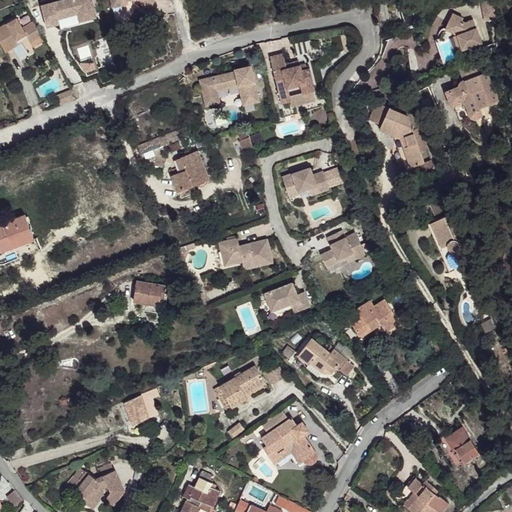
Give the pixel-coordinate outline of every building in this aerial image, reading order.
[(44,5),(41,5),(46,27),(59,24),(58,19),(77,14),(79,22),(96,18),(91,0),(62,0),(56,2),(56,0),(45,0),(43,0),(44,5)] [(110,0),(113,8),(121,6),(122,0),(123,0),(139,0),(140,0),(150,7),(154,0),(110,0)] [(493,0),(481,2),(485,22),(497,19),(493,0)] [(399,6),(405,27),(422,22),(416,1),(399,6)] [(453,13),(445,29),(457,35),(462,49),(481,43),(473,20),(465,22),(462,21),(463,18),(453,13)] [(0,27),(0,42),(5,51),(18,44),(16,40),(25,34),(30,43),(41,37),(33,22),(22,28),(17,18),(0,27)] [(458,51),(462,49),(457,35),(453,36),(458,51)] [(41,37),(30,43),(33,47),(43,41),(41,37)] [(270,57),(281,103),(291,100),(290,96),(288,87),(300,84),(302,93),(313,91),(316,90),(310,66),(307,67),(306,64),(300,66),(287,69),(286,64),(283,54),(270,57)] [(286,64),(287,69),(300,66),(299,61),(286,64)] [(464,80),(479,75),(474,63),(460,68),(464,80)] [(214,82),(201,85),(206,106),(220,103),(217,90),(239,85),(242,98),(252,95),(253,103),(260,101),(251,65),(235,69),(235,71),(212,77),(214,82)] [(479,109),(498,101),(486,72),(479,75),(464,80),(464,82),(464,84),(463,85),(461,87),(458,86),(445,91),(451,106),(461,102),(465,104),(470,117),(474,119),(479,117),(481,113),(479,109)] [(212,77),(199,80),(201,85),(214,82),(212,77)] [(61,104),(77,98),(72,89),(57,95),(61,104)] [(315,100),(313,91),(302,93),(290,96),(291,100),(292,106),(315,100)] [(252,95),(242,98),(244,105),(253,103),(252,95)] [(379,129),(393,135),(395,141),(397,140),(407,168),(424,163),(420,152),(427,150),(420,128),(413,131),(408,117),(388,108),(389,105),(385,103),(386,102),(379,100),(377,103),(376,103),(368,120),(381,125),(379,129)] [(194,133),(192,125),(137,146),(140,154),(194,133)] [(237,130),(241,140),(249,137),(245,128),(237,130)] [(260,132),(250,136),(254,146),(264,142),(260,132)] [(241,140),(240,141),(245,152),(254,148),(249,137),(241,140)] [(407,168),(397,140),(395,141),(405,169),(407,168)] [(208,178),(197,151),(180,157),(180,158),(176,159),(180,168),(172,171),(174,175),(172,176),(178,191),(208,178)] [(435,169),(431,160),(422,163),(426,172),(435,169)] [(310,167),(282,176),(289,198),(300,194),(300,191),(309,188),(316,186),(319,193),(329,189),(323,171),(313,174),(310,167)] [(319,193),(316,186),(309,188),(312,195),(319,193)] [(437,220),(451,213),(444,199),(430,205),(437,220)] [(437,220),(430,223),(442,249),(440,251),(449,273),(473,262),(452,213),(451,213),(437,220)] [(35,239),(25,214),(1,223),(2,226),(0,226),(0,249),(1,252),(35,239)] [(440,251),(442,249),(430,223),(428,224),(440,251)] [(320,255),(327,267),(340,261),(339,259),(345,256),(352,253),(355,259),(365,255),(363,250),(368,248),(366,243),(361,245),(355,233),(345,237),(342,230),(327,237),(332,249),(320,255)] [(273,262),(267,239),(239,245),(237,238),(236,238),(227,240),(219,242),(225,266),(242,262),(253,259),(255,267),(273,262)] [(189,250),(187,245),(176,249),(180,262),(185,260),(189,250)] [(355,259),(352,253),(345,256),(349,263),(355,259)] [(255,267),(253,259),(242,262),(244,269),(255,267)] [(164,313),(167,293),(164,293),(165,285),(137,281),(134,301),(142,302),(155,304),(154,311),(164,313)] [(293,282),(265,293),(272,311),(291,303),(295,312),(310,306),(305,291),(297,294),(293,282)] [(199,307),(207,304),(202,292),(194,295),(199,307)] [(400,322),(385,299),(374,306),(371,300),(351,312),(356,321),(352,324),(355,328),(353,329),(361,341),(375,332),(373,329),(371,326),(379,321),(381,324),(386,331),(400,322)] [(477,303),(481,313),(486,311),(483,301),(477,303)] [(154,311),(155,304),(142,302),(141,309),(154,311)] [(381,324),(379,321),(371,326),(373,329),(381,324)] [(511,335),(503,340),(508,351),(511,348),(511,335)] [(327,350),(311,338),(298,355),(309,364),(306,367),(318,376),(322,372),(326,367),(332,372),(336,367),(346,375),(354,365),(333,349),(330,353),(327,350)] [(255,365),(214,389),(218,395),(223,392),(232,407),(247,399),(245,394),(265,382),(255,365)] [(285,376),(279,367),(268,373),(274,383),(285,376)] [(124,402),(133,425),(158,414),(152,398),(159,396),(156,388),(124,402)] [(232,407),(223,392),(218,395),(226,411),(232,407)] [(282,409),(261,424),(266,431),(287,416),(282,409)] [(297,425),(292,417),(262,437),(267,445),(264,448),(271,460),(293,445),(304,461),(304,462),(307,464),(310,464),(313,463),(316,461),(316,459),(317,456),(316,454),(303,434),(308,431),(302,422),(297,425)] [(239,422),(227,432),(232,438),(244,429),(239,422)] [(479,453),(462,426),(440,440),(456,467),(479,453)] [(252,430),(240,439),(242,442),(254,433),(252,430)] [(304,461),(293,445),(271,460),(274,464),(292,452),(299,463),(304,461)] [(103,476),(114,470),(111,463),(99,469),(103,476)] [(65,488),(76,490),(83,482),(80,479),(86,471),(81,467),(65,488)] [(80,499),(91,507),(102,493),(100,490),(107,486),(110,492),(105,499),(113,505),(124,490),(114,470),(103,476),(96,479),(86,471),(80,479),(83,482),(76,490),(83,496),(80,499)] [(202,471),(199,477),(212,483),(213,480),(211,479),(212,475),(202,471)] [(187,498),(180,511),(196,511),(199,507),(208,511),(209,511),(220,490),(214,488),(216,485),(212,483),(199,477),(195,486),(189,484),(183,496),(187,498)] [(408,497),(403,504),(412,511),(436,511),(437,511),(438,511),(441,511),(449,503),(439,495),(439,496),(435,493),(438,490),(434,486),(430,483),(427,486),(423,483),(416,478),(403,493),(408,497)] [(6,496),(15,507),(23,500),(15,489),(6,496)] [(279,495),(275,504),(284,508),(288,499),(279,495)] [(266,511),(240,499),(236,507),(245,511),(282,511),(283,511),(270,505),(266,511)]
